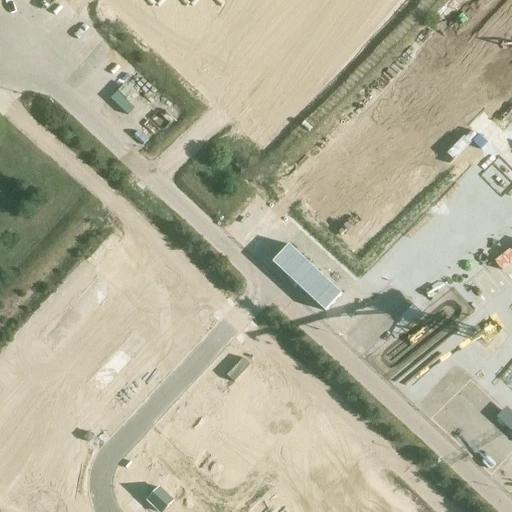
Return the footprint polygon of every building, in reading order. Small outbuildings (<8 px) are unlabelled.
[(68,23),(37,56),(44,62),(75,29),(68,23)] [(65,49),(57,54),(66,68),(74,63),(65,49)] [(341,294),(289,246),(273,262),(325,312),(341,294)] [(511,415),(507,411),(499,418),(511,429),(511,415)] [(165,511),(175,501),(160,488),(148,502),(158,511),(165,511)]
